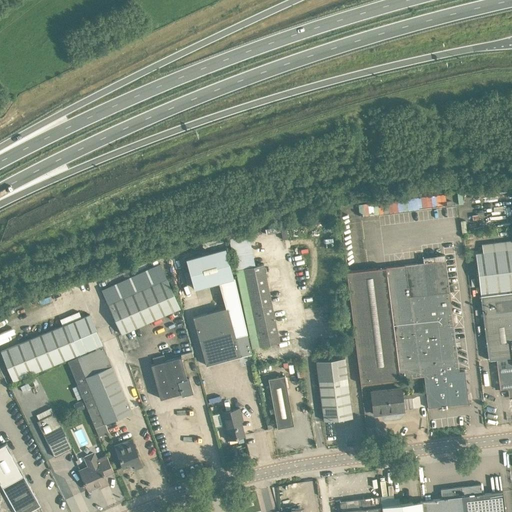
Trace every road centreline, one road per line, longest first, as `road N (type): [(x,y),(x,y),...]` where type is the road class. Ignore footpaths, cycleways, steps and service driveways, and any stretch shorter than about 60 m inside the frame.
road 1 (trunk): [(0,190),(211,92),(342,46),(511,1)]
road 2 (trunk): [(0,191),(269,98),(511,41)]
road 3 (trunk): [(411,0),(156,87),(0,162)]
road 4 (tertiary): [(134,511),(274,470),(511,437)]
road 5 (trunk): [(296,0),(64,112),(0,158)]
road 6 (unknown): [(477,441),(452,237),(444,229),(375,238)]
road 7 (unknown): [(317,463),(295,321),(274,254)]
road 8 (unknown): [(169,499),(96,316)]
